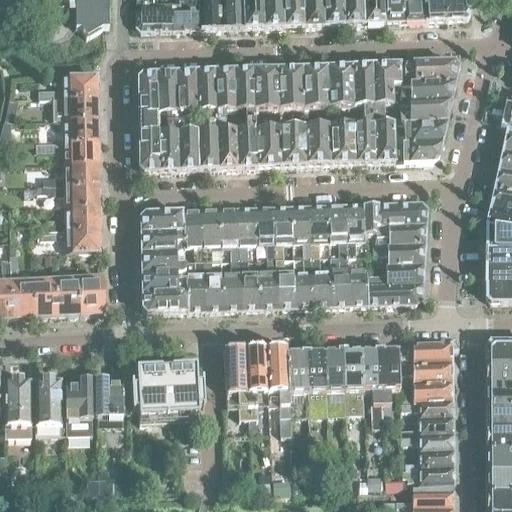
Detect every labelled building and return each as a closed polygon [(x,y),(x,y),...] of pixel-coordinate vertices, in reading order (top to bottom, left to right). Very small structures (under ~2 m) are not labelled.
[(61,0),(62,2),(62,6),(57,6),(57,19),(58,21),(58,22),(59,23),(60,23),(61,24),(62,24),(64,23),(65,22),(66,21),(66,20),(67,19),(66,16),(74,16),(75,34),(80,34),(85,44),(101,35),(101,34),(108,34),(107,0),(61,0)] [(221,36),(220,0),(203,1),(202,0),(196,0),(197,3),(199,37),(221,36)] [(242,0),(224,0),(220,0),(221,36),(244,36),(242,0)] [(264,35),(262,0),(242,0),(244,36),(264,35)] [(262,0),(264,35),(283,34),(282,0),(262,0)] [(303,34),(302,0),(282,0),(283,34),(303,34)] [(323,33),(321,0),(302,0),(303,34),(323,33)] [(344,32),(342,0),(321,0),(323,33),(344,32)] [(364,31),(362,0),(342,0),(344,32),(364,31)] [(362,0),(364,31),(384,31),(383,0),(362,0)] [(404,30),(402,0),(383,0),(384,31),(404,30)] [(402,0),(404,30),(424,29),(422,0),(402,0)] [(422,0),(424,29),(465,28),(470,21),(460,0),(422,0)] [(171,38),(169,2),(167,2),(167,11),(153,12),(153,16),(141,16),(135,16),(136,35),(140,39),(171,38)] [(199,37),(197,3),(182,3),(182,7),(178,8),(178,11),(175,11),(173,2),(169,2),(171,38),(199,37)] [(413,89),(455,88),(458,75),(453,68),(403,71),(404,82),(413,82),(413,89)] [(373,121),(383,121),(383,112),(392,112),(392,92),(399,91),(400,71),(371,72),(373,121)] [(371,72),(351,73),(353,122),(373,121),(371,72)] [(353,122),(351,73),(326,74),(328,123),(333,123),(332,114),(341,114),(341,122),(353,122)] [(326,74),(302,75),(303,124),(328,123),(326,74)] [(303,124),(302,75),(277,76),(278,116),(294,116),(295,125),(303,124)] [(278,116),(277,76),(251,77),(253,126),(254,126),(254,117),(278,116)] [(232,77),(212,78),(214,127),(224,127),(224,117),(233,117),(232,77)] [(251,77),(232,77),(233,117),(245,116),(245,126),(253,126),(251,77)] [(212,78),(193,79),(195,119),(206,118),(206,127),(214,127),(212,78)] [(195,119),(193,79),(174,80),(176,129),(187,128),(186,119),(195,119)] [(156,121),(154,80),(142,81),(137,85),(138,130),(149,130),(149,121),(156,121)] [(176,129),(174,80),(154,80),(156,121),(166,120),(166,129),(176,129)] [(61,105),(96,105),(96,95),(98,92),(97,87),(95,84),(95,81),(61,82),(62,96),(37,96),(38,106),(50,105),(61,105)] [(455,88),(413,89),(409,89),(409,99),(399,100),(399,110),(450,107),(455,88)] [(96,114),(96,105),(61,105),(61,126),(96,125),(96,124),(98,121),(98,117),(96,114)] [(450,107),(399,110),(399,120),(408,119),(408,129),(446,128),(450,107)] [(7,116),(5,126),(13,128),(16,117),(7,116)] [(375,170),(373,121),(353,122),(353,130),(354,171),(375,170)] [(383,130),(383,121),(373,121),(375,170),(394,170),(393,149),(393,138),(393,130),(383,130)] [(354,171),(353,130),(353,122),(341,122),(341,131),(328,132),(329,172),(354,171)] [(328,132),(328,123),(303,124),(304,132),(305,173),(329,172),(328,132)] [(96,125),(61,126),(62,149),(97,148),(97,139),(99,136),(98,131),(96,129),(96,125)] [(245,135),(234,136),(235,176),(255,176),(253,126),(245,126),(245,135)] [(254,126),(253,126),(255,176),(280,175),(278,134),(255,135),(254,126)] [(206,137),(195,137),(197,178),(216,177),(214,127),(206,127),(206,137)] [(224,127),(214,127),(216,177),(235,176),(234,136),(224,136),(224,127)] [(187,128),(176,129),(177,179),(197,178),(195,137),(187,138),(187,128)] [(397,138),(393,138),(393,149),(442,147),(446,128),(408,129),(402,129),(403,141),(397,141),(397,138)] [(167,138),(156,139),(158,180),(177,179),(176,129),(166,129),(167,138)] [(149,139),(149,130),(138,130),(139,176),(143,180),(158,180),(156,139),(149,139)] [(305,173),(304,132),(278,134),(280,175),(305,173)] [(511,137),(506,136),(502,157),(511,158),(511,137)] [(1,140),(0,144),(0,149),(11,150),(11,139),(1,140)] [(37,149),(52,149),(52,141),(35,141),(35,150),(37,149)] [(438,163),(442,147),(393,149),(394,170),(433,168),(438,163)] [(97,148),(62,149),(52,149),(37,149),(37,156),(51,155),(51,156),(62,156),(62,170),(97,169),(97,168),(99,165),(99,161),(97,158),(97,148)] [(511,158),(502,157),(498,174),(511,176),(511,158)] [(41,184),(41,193),(98,192),(97,183),(99,180),(99,175),(97,173),(97,169),(62,170),(63,184),(41,184)] [(511,176),(498,174),(493,194),(511,196),(511,176)] [(98,192),(41,193),(36,193),(37,200),(63,200),(63,202),(60,202),(60,213),(63,213),(98,213),(98,212),(100,209),(100,205),(98,202),(98,192)] [(511,196),(493,194),(489,211),(511,214),(511,196)] [(378,231),(425,229),(426,216),(421,210),(377,212),(378,231)] [(511,214),(489,211),(485,231),(511,235),(511,214)] [(361,212),(343,213),(346,262),(355,262),(355,253),(362,252),(361,212)] [(378,231),(377,212),(361,212),(362,252),(365,252),(364,242),(374,241),(374,232),(378,231)] [(98,213),(63,213),(64,228),(37,229),(37,237),(99,236),(98,227),(100,224),(100,219),(98,217),(98,213)] [(343,213),(325,214),(326,250),(337,249),(338,262),(346,262),(343,213)] [(325,214),(307,215),(309,263),(319,263),(319,250),(326,250),(325,214)] [(289,215),(271,216),(273,265),(283,264),(282,251),(291,251),(289,215)] [(307,215),(289,215),(291,251),(302,251),(302,264),(309,263),(307,215)] [(273,265),(271,216),(254,217),(255,253),(266,252),(266,265),(273,265)] [(235,217),(217,218),(218,254),(229,254),(230,262),(219,263),(219,267),(237,266),(235,217)] [(255,253),(254,217),(235,217),(237,266),(248,266),(247,254),(255,253)] [(217,218),(199,219),(201,267),(219,267),(219,263),(211,263),(210,255),(218,254),(217,218)] [(181,239),(180,219),(144,221),(140,225),(141,240),(181,239)] [(201,267),(199,219),(180,219),(181,239),(182,259),(182,261),(193,260),(194,268),(201,267)] [(425,229),(378,231),(374,232),(374,241),(374,252),(424,249),(425,229)] [(511,235),(485,231),(485,254),(485,255),(511,255),(511,235)] [(99,246),(99,236),(37,237),(37,246),(64,245),(64,261),(70,260),(70,261),(90,261),(99,260),(99,256),(101,253),(101,249),(99,246)] [(181,239),(141,240),(141,260),(182,259),(181,239)] [(424,249),(374,252),(372,252),(372,261),(387,261),(387,270),(385,271),(423,270),(424,249)] [(511,255),(485,255),(485,272),(511,272),(511,255)] [(182,261),(182,259),(141,260),(141,280),(179,279),(183,276),(183,270),(176,270),(175,260),(182,260),(182,261)] [(99,269),(99,260),(90,261),(90,269),(99,269)] [(34,323),(32,285),(18,286),(17,261),(8,261),(9,265),(11,324),(22,324),(25,326),(29,325),(32,323),(34,323)] [(54,261),(44,261),(44,271),(54,270),(54,261)] [(339,277),(328,278),(329,313),(348,313),(346,262),(338,262),(329,263),(329,271),(338,270),(339,277)] [(355,262),(346,262),(348,313),(365,312),(364,292),(363,276),(356,277),(355,262)] [(303,278),(292,279),(294,315),(311,314),(309,263),(302,264),(303,278)] [(319,263),(309,263),(311,314),(329,313),(328,278),(320,278),(319,263)] [(283,265),(283,264),(273,265),(275,315),(294,315),(292,279),(283,279),(283,275),(294,274),(293,265),(283,265)] [(11,324),(9,265),(1,266),(2,286),(0,286),(0,326),(2,325),(11,324)] [(273,265),(266,265),(267,279),(256,279),(258,316),(275,315),(273,265)] [(240,317),(237,266),(219,267),(219,268),(230,267),(231,281),(220,281),(221,317),(240,317)] [(249,280),(248,266),(237,266),(240,317),(258,316),(256,279),(249,280)] [(185,270),(183,270),(183,276),(184,298),(185,319),(204,318),(201,267),(194,268),(185,268),(185,270)] [(219,268),(219,267),(201,267),(204,318),(221,317),(220,281),(212,282),(211,271),(215,271),(214,268),(219,268)] [(423,270),(385,271),(386,281),(366,282),(366,276),(363,276),(364,292),(422,290),(423,270)] [(511,288),(511,272),(485,272),(485,288),(485,289),(511,288)] [(179,279),(141,280),(142,300),(184,298),(183,276),(179,279)] [(79,321),(77,283),(55,284),(56,322),(67,321),(69,323),(74,323),(77,321),(79,321)] [(102,316),(101,283),(77,283),(79,321),(81,321),(84,323),(88,322),(91,320),(98,320),(102,316)] [(56,322),(55,284),(32,285),(34,323),(36,323),(39,325),(44,325),(46,323),(56,322)] [(511,288),(485,289),(485,304),(489,309),(511,309),(511,288)] [(421,304),(422,290),(364,292),(365,312),(415,310),(421,304)] [(184,298),(142,300),(142,316),(146,320),(185,319),(184,298)] [(484,353),(484,371),(511,370),(511,348),(490,348),(484,353)] [(451,369),(451,349),(397,352),(397,357),(398,371),(411,371),(412,371),(451,369)] [(289,423),(286,360),(286,354),(264,355),(267,412),(267,418),(272,418),(272,405),(278,405),(279,443),(290,443),(289,423)] [(264,355),(244,356),(248,439),(258,439),(257,413),(267,412),(264,355)] [(248,439),(244,356),(223,356),(225,402),(236,401),(239,447),(248,446),(248,439)] [(398,379),(398,371),(397,357),(378,358),(381,411),(390,411),(389,398),(399,398),(398,379)] [(345,433),(342,358),(323,359),(325,400),(334,400),(335,434),(345,433)] [(362,399),(360,358),(342,358),(345,433),(355,433),(355,412),(363,412),(363,399),(362,399)] [(382,434),(381,423),(381,411),(378,358),(360,358),(362,399),(363,399),(371,399),(371,412),(370,412),(371,435),(382,434)] [(325,400),(323,359),(305,360),(308,414),(307,414),(308,422),(307,422),(307,431),(317,431),(316,401),(325,400)] [(308,414),(305,360),(286,360),(289,423),(307,422),(308,422),(307,414),(308,414)] [(452,388),(451,369),(412,371),(411,371),(412,379),(412,391),(452,388)] [(511,370),(484,371),(484,392),(511,392),(511,370)] [(204,413),(202,384),(200,384),(201,388),(197,389),(196,380),(196,371),(171,373),(171,374),(161,374),(161,373),(136,375),(136,392),(132,392),(132,388),(130,388),(132,417),(134,418),(134,417),(138,417),(138,423),(167,422),(167,430),(199,428),(198,412),(202,412),(202,413),(204,413)] [(30,441),(30,387),(21,387),(21,385),(12,386),(12,387),(4,387),(4,441),(30,441)] [(43,387),(34,387),(35,432),(61,432),(60,386),(51,386),(51,385),(43,385),(43,387)] [(91,426),(91,387),(79,387),(79,392),(64,392),(66,437),(80,436),(80,435),(91,436),(91,426)] [(122,423),(122,420),(122,389),(122,388),(106,389),(106,387),(95,387),(95,424),(122,423)] [(452,388),(412,391),(412,401),(399,401),(399,411),(416,410),(452,408),(452,388)] [(511,392),(484,392),(484,414),(511,413),(511,392)] [(452,425),(452,408),(416,410),(399,411),(399,419),(416,418),(416,427),(452,425)] [(391,423),(390,411),(381,411),(381,423),(391,423)] [(511,413),(484,414),(485,435),(511,435),(511,413)] [(400,437),(400,444),(417,444),(452,441),(452,425),(416,427),(417,437),(400,437)] [(201,435),(187,436),(187,445),(201,445),(201,435)] [(511,435),(485,435),(485,457),(511,456),(511,435)] [(453,458),(452,441),(417,444),(400,444),(400,451),(417,451),(417,460),(418,460),(453,458)] [(511,456),(485,457),(485,478),(511,478),(511,456)] [(418,460),(417,460),(417,470),(404,470),(404,477),(418,477),(453,474),(453,458),(418,460)] [(418,477),(404,477),(401,477),(401,487),(405,487),(406,490),(418,489),(418,493),(411,493),(411,497),(453,496),(453,492),(453,474),(418,477)] [(511,478),(485,478),(485,500),(511,499),(511,478)] [(338,479),(329,479),(329,491),(338,491),(338,479)] [(379,482),(367,482),(367,495),(379,495),(379,482)] [(131,485),(112,486),(112,503),(132,503),(131,485)] [(98,503),(97,486),(85,486),(86,504),(98,503)] [(112,486),(97,486),(98,503),(112,503),(112,486)] [(289,486),(272,487),(273,501),(273,502),(273,503),(290,501),(289,486)] [(261,488),(252,488),(252,497),(261,497),(261,488)] [(327,498),(326,488),(310,489),(311,499),(327,498)] [(385,498),(402,497),(402,488),(384,489),(385,498)] [(383,509),(382,511),(452,511),(453,496),(411,497),(412,508),(383,509)] [(37,509),(48,509),(48,497),(37,497),(37,509)] [(511,511),(511,499),(485,500),(484,511),(511,511)]
